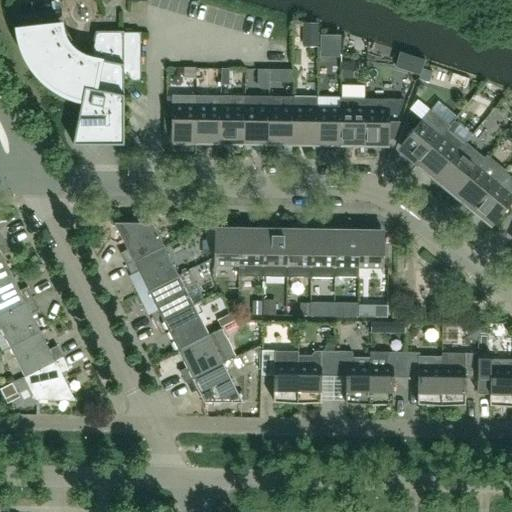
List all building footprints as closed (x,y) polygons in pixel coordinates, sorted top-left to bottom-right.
[(81,100),(73,144),(124,144),(124,81),(140,81),(140,31),(95,31),(90,57),(87,56),(83,55),(79,52),(74,49),(71,46),(68,43),(66,40),(64,35),(62,30),(61,27),(61,23),(17,28),(18,35),(19,40),(21,48),(23,52),(25,57),(29,64),(34,70),(37,74),(41,78),(46,83),(50,87),(57,91),(62,93),(69,97),(74,98),(81,100)] [(302,24),(303,47),(318,47),(318,26),(318,24),(310,24),(302,24)] [(400,52),(395,66),(420,75),(422,68),(424,61),(400,52)] [(341,77),(350,77),(350,62),(341,62),(341,77)] [(269,77),(269,68),(253,68),(253,77),(269,77)] [(269,77),(269,81),(273,81),(278,81),(278,69),(269,68),(269,77)] [(420,75),(418,79),(429,82),(432,72),(422,68),(420,75)] [(184,69),(183,78),(195,79),(195,69),(184,69)] [(196,141),(197,106),(197,96),(172,95),(172,97),(172,105),(172,110),(171,141),(196,141)] [(244,142),(245,96),(221,96),(221,106),(220,142),(244,142)] [(268,142),(269,96),(245,96),(244,142),(268,142)] [(292,143),(293,96),(269,96),(268,142),(292,143)] [(316,143),(317,97),(293,96),(292,143),(316,143)] [(340,144),(341,98),(341,97),(317,97),(316,143),(340,144)] [(365,99),(341,98),(340,144),(364,144),(365,99)] [(511,100),(509,98),(497,112),(509,122),(511,119),(511,100)] [(389,122),(389,115),(398,115),(404,99),(365,99),(364,144),(389,144),(389,140),(394,139),(400,122),(389,122)] [(220,142),(221,106),(197,106),(196,141),(220,142)] [(449,126),(430,110),(417,126),(407,118),(398,141),(402,144),(399,148),(418,164),(431,147),(449,126)] [(436,179),(459,151),(465,144),(452,133),(458,125),(453,121),(449,126),(431,147),(418,164),(436,179)] [(511,124),(503,135),(511,142),(511,124)] [(478,167),(484,159),(466,143),(465,144),(459,151),(436,179),(455,194),(478,167)] [(473,210),(504,172),(505,170),(487,155),(484,159),(478,167),(455,194),(473,210)] [(473,210),(492,225),(511,201),(511,178),(504,172),(473,210)] [(164,246),(152,223),(114,222),(114,223),(127,250),(120,253),(126,265),(164,246)] [(239,266),(239,230),(214,230),(214,266),(239,266)] [(263,276),(263,230),(239,230),(239,266),(239,275),(263,276)] [(287,276),(287,231),(263,230),(263,276),(287,276)] [(311,276),(311,231),(287,231),(287,276),(311,276)] [(334,277),(335,232),(311,231),(311,276),(334,277)] [(358,277),(359,268),(359,232),(335,232),(334,277),(358,277)] [(384,268),(384,232),(359,232),(359,268),(384,268)] [(0,278),(11,273),(2,255),(9,251),(4,239),(0,241),(0,278)] [(179,275),(164,246),(126,265),(132,276),(134,275),(137,280),(134,281),(141,294),(179,275)] [(198,262),(180,278),(191,290),(209,274),(198,262)] [(0,315),(33,299),(27,287),(20,291),(11,273),(0,278),(0,315)] [(193,305),(179,275),(141,294),(147,307),(150,306),(152,311),(150,312),(155,324),(193,305)] [(40,332),(31,314),(39,310),(33,299),(0,315),(0,327),(10,347),(40,332)] [(238,316),(238,299),(230,299),(226,302),(232,316),(238,316)] [(440,301),(427,322),(465,344),(477,323),(440,301)] [(263,302),(262,315),(275,315),(276,303),(263,302)] [(309,303),(299,303),(299,316),(309,316),(309,303)] [(310,316),(325,316),(325,303),(310,303),(310,316)] [(347,317),(357,317),(357,304),(347,304),(347,317)] [(358,317),(375,317),(375,304),(358,304),(358,317)] [(208,334),(193,305),(155,324),(161,335),(169,332),(178,350),(208,334)] [(253,316),(261,316),(261,307),(253,307),(253,316)] [(405,322),(393,322),(392,333),(405,333),(405,322)] [(221,328),(208,334),(178,350),(187,367),(179,371),(185,383),(223,364),(235,357),(221,328)] [(63,357),(57,346),(49,350),(40,332),(10,347),(25,376),(63,357)] [(257,338),(247,343),(250,349),(260,345),(257,338)] [(297,403),(298,366),(298,356),(298,351),(262,350),(261,375),(274,376),(273,401),(297,403)] [(312,356),(298,356),(298,366),(297,403),(321,402),(321,377),(334,377),(334,351),(333,351),(325,351),(315,351),(312,354),(312,356)] [(369,404),(370,359),(354,359),(352,352),(334,351),(334,377),(346,377),(345,403),(369,404)] [(393,403),(393,378),(405,378),(406,353),(370,352),(370,359),(369,404),(393,403)] [(441,405),(442,368),(442,356),(419,356),(419,353),(406,353),(405,378),(418,378),(417,404),(441,405)] [(465,404),(465,379),(477,379),(477,354),(464,353),(459,355),(442,353),(442,356),(442,368),(441,405),(465,404)] [(477,393),(489,393),(489,405),(511,406),(511,359),(491,359),(491,354),(477,354),(477,379),(477,393)] [(74,399),(61,373),(68,369),(63,357),(25,376),(36,399),(74,400),(74,399)] [(242,402),(223,364),(185,383),(191,394),(198,391),(204,402),(242,402)]
